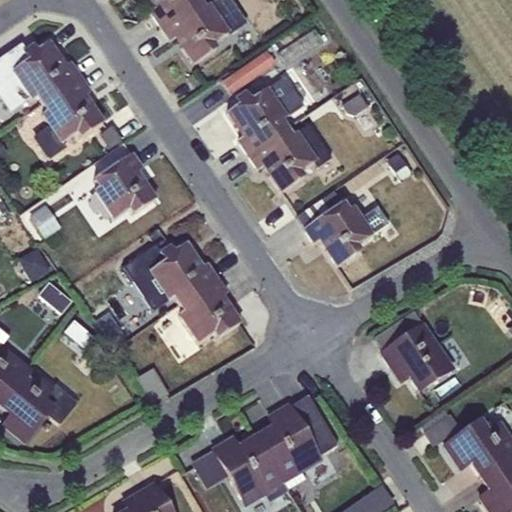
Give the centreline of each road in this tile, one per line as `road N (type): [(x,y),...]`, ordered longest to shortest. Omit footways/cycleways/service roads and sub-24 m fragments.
road 1 (residential): [(309,334),(78,0)]
road 2 (residential): [(309,334),(52,492),(0,486)]
road 3 (residential): [(490,230),(333,0)]
road 4 (residential): [(309,334),(430,511)]
road 5 (residential): [(490,230),(309,334)]
